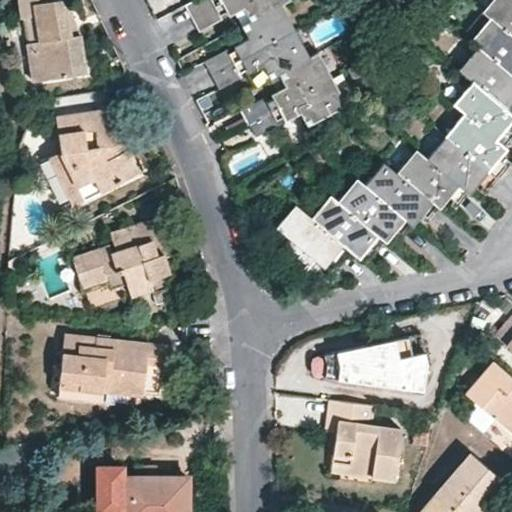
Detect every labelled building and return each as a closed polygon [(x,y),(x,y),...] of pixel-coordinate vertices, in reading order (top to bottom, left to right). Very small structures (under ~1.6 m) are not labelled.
[(66,34),(60,0),(19,0),(22,16),(25,15),(35,14),(38,38),(29,40),(26,40),(32,78),(85,71),(79,31),(71,33),(66,34)] [(63,0),(60,0),(66,34),(71,33),(63,0)] [(189,0),(184,3),(191,16),(220,0),(189,0)] [(220,0),(191,16),(199,30),(222,17),(219,13),(225,10),(228,14),(242,5),(245,11),(249,18),(283,0),(220,0)] [(285,0),(283,0),(249,18),(240,23),(244,29),(247,36),(232,44),(234,47),(227,52),(225,48),(202,60),(211,74),(295,28),(283,8),(285,0)] [(511,0),(488,0),(481,8),(489,15),(511,33),(511,0)] [(35,14),(25,15),(29,40),(38,38),(35,14)] [(511,33),(489,15),(470,38),(477,43),(511,72),(511,33)] [(295,28),(211,74),(218,87),(240,75),(237,70),(245,66),(248,71),(262,62),(265,69),(269,76),(278,71),(309,55),(295,28)] [(511,72),(477,43),(458,67),(472,78),(511,110),(511,72)] [(309,55),(278,71),(282,78),(285,84),(269,91),(272,95),(266,99),(263,95),(240,107),(248,121),(332,75),(318,49),(309,55)] [(332,75),(248,121),(255,134),(278,122),(275,117),(281,114),(283,119),(299,110),(303,117),(307,125),(347,102),(332,75)] [(511,117),(511,110),(472,78),(452,101),(463,110),(506,146),(511,139),(511,131),(505,126),(510,120),(511,117)] [(114,107),(55,115),(60,151),(39,160),(64,209),(137,171),(122,145),(118,136),(114,107)] [(506,146),(463,110),(444,133),(501,180),(511,169),(497,157),(502,152),(506,146)] [(501,180),(444,133),(426,155),(469,191),(474,186),(478,181),(491,192),(501,180)] [(469,191),(426,155),(415,146),(396,170),(440,206),(443,202),(448,196),(458,205),(469,191)] [(440,206),(396,170),(382,159),(363,182),(412,222),(417,216),(421,212),(429,218),(440,206)] [(412,222),(363,182),(356,176),(337,199),(386,240),(391,234),(395,229),(402,234),(412,222)] [(386,240),(337,199),(330,192),(310,215),(354,252),(358,256),(364,249),(368,245),(376,251),(386,240)] [(354,252),(310,215),(294,201),(275,225),(290,237),(280,248),(305,269),(314,258),(323,266),(328,260),(333,254),(344,263),(354,252)] [(71,255),(79,279),(104,270),(107,280),(109,287),(125,281),(129,294),(151,287),(156,303),(173,297),(161,258),(174,253),(170,239),(164,219),(146,225),(144,219),(109,231),(115,248),(110,249),(107,244),(71,255)] [(104,270),(79,279),(82,289),(107,280),(104,270)] [(511,309),(504,318),(511,325),(511,333),(503,344),(511,352),(511,309)] [(511,333),(511,325),(504,318),(491,334),(503,344),(511,333)] [(169,343),(64,331),(57,392),(100,397),(101,390),(142,395),(143,388),(154,390),(158,365),(167,366),(168,356),(169,343)] [(415,332),(324,351),(327,362),(326,366),(324,374),(421,388),(425,357),(415,332)] [(511,378),(493,362),(465,394),(511,435),(511,433),(511,378)] [(368,404),(328,399),(325,419),(337,420),(335,432),(333,443),(331,454),(349,457),(347,472),(393,479),(401,430),(364,425),(368,404)] [(337,420),(325,419),(323,431),(335,432),(337,420)] [(54,435),(28,441),(31,455),(32,461),(58,455),(54,435)] [(31,455),(28,441),(19,443),(23,457),(31,455)] [(489,511),(494,507),(486,501),(505,480),(471,451),(418,511),(489,511)] [(349,457),(331,454),(329,470),(347,472),(349,457)] [(193,472),(125,473),(125,466),(101,466),(102,510),(119,510),(119,511),(193,511),(193,508),(193,472)]
